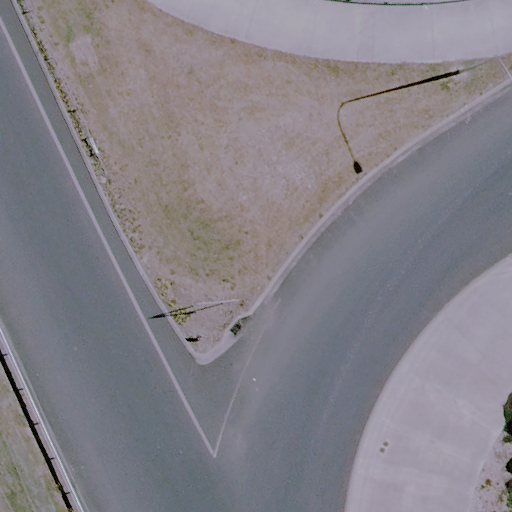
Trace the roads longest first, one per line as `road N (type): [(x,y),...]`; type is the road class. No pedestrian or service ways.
road 1 (secondary): [(248,511),(253,433),(306,304),(398,199),(511,134)]
road 2 (motorway): [(168,511),(88,371),(0,172)]
